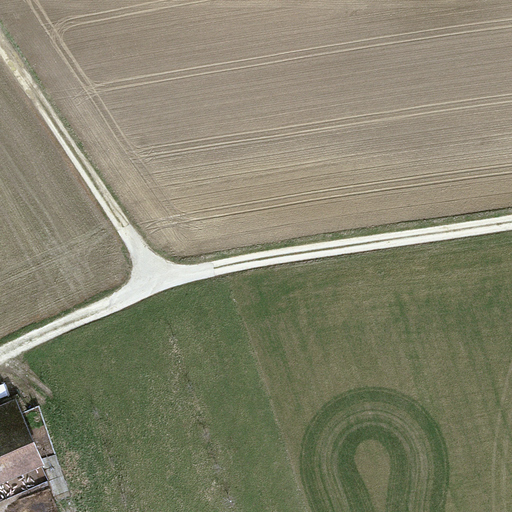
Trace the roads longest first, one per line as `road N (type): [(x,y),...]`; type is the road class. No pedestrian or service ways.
road 1 (track): [(154,285),(511,227)]
road 2 (track): [(154,285),(0,47)]
road 3 (track): [(0,357),(154,285)]
